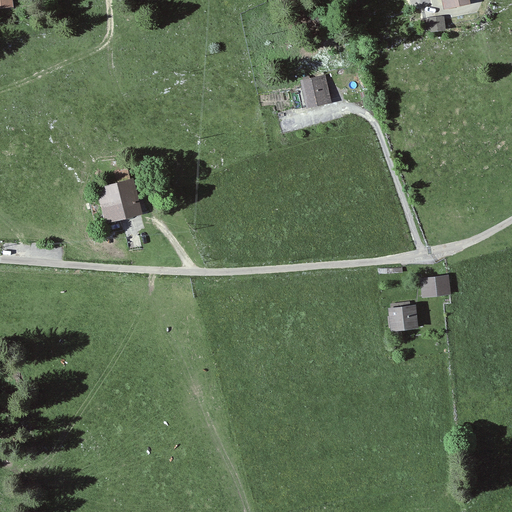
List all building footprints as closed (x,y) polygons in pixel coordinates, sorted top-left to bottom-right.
[(441,19),(431,20),(432,30),(442,29),(441,19)] [(298,91),(291,92),(294,107),(329,99),(324,77),(310,80),(309,76),(303,78),(305,86),(297,88),(298,91)] [(127,169),(116,172),(118,182),(98,187),(104,210),(92,213),(95,225),(116,220),(117,222),(120,221),(119,219),(139,213),(127,169)] [(446,277),(439,278),(441,293),(448,292),(446,277)] [(425,294),(441,293),(439,278),(424,279),(425,294)] [(390,327),(393,326),(393,327),(415,324),(413,307),(409,307),(409,303),(392,305),(392,309),(391,309),(392,316),(388,316),(390,327)]
